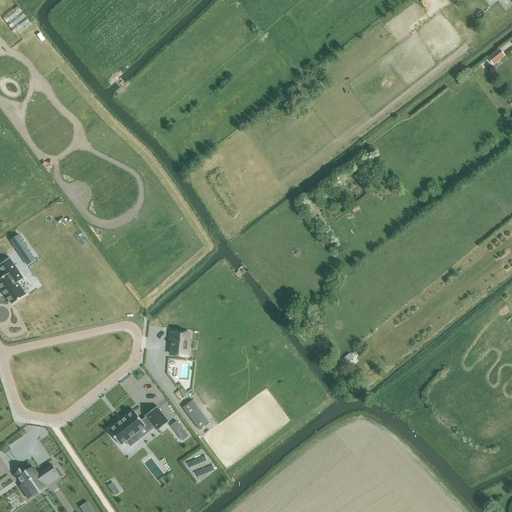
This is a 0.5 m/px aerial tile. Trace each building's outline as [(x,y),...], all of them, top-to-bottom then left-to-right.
[(419,0),(405,11),(412,20),(430,7),(424,0),(419,0)] [(18,6),(4,17),(16,33),(30,21),(18,6)] [(499,49),(487,58),(493,65),(504,56),(499,49)] [(18,283),(24,279),(9,258),(0,264),(0,268),(5,276),(0,279),(0,287),(12,305),(26,295),(18,283)] [(186,357),(189,335),(170,333),(169,342),(172,343),(170,356),(186,357)] [(135,431),(151,418),(158,427),(170,418),(158,403),(147,412),(148,414),(143,417),(135,407),(110,426),(122,441),(128,437),(132,442),(139,437),(135,431)] [(189,403),(183,408),(199,430),(209,422),(205,417),(201,420),(189,403)] [(177,422),(170,426),(175,433),(182,428),(177,422)] [(24,469),(16,474),(19,479),(21,482),(23,484),(19,486),(28,499),(31,497),(47,486),(60,477),(51,465),(39,474),(37,474),(33,468),(26,473),(24,469)] [(113,483),(108,486),(114,496),(119,493),(113,483)]
